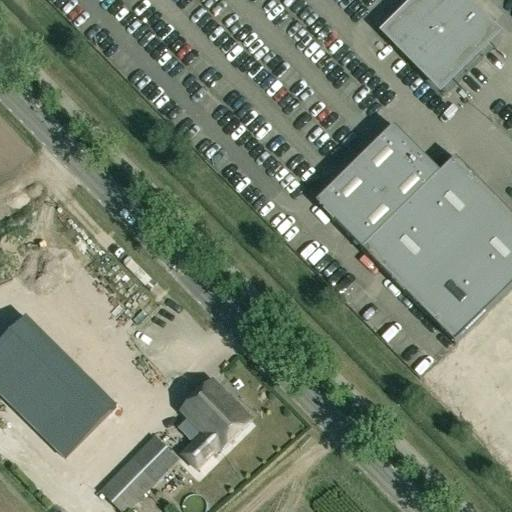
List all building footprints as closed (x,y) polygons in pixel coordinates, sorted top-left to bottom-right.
[(486,30),(476,20),(479,17),(462,0),(418,0),(385,33),(440,89),(479,51),(476,48),(486,38),(486,30)] [(394,127),(316,204),(454,345),(511,287),(511,216),(456,159),(440,174),(394,127)] [(188,420),(179,429),(194,444),(182,456),(197,472),(218,451),(220,453),(251,422),(212,382),(181,412),(188,420)] [(50,450),(63,463),(114,412),(101,399),(50,450)] [(127,466),(100,493),(119,511),(127,511),(156,483),(177,461),(169,454),(153,439),(127,466)]
